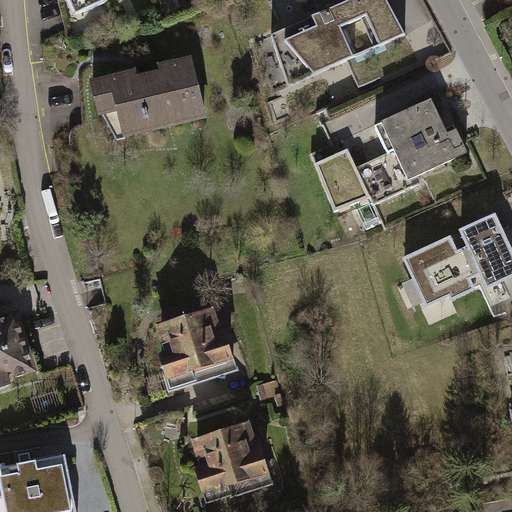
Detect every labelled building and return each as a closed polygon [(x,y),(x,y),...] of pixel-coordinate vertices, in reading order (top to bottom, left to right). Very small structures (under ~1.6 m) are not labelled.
[(73,0),(79,13),(108,0),(73,0)] [(310,17),(270,34),(286,88),(314,75),(322,72),(344,62),(351,59),(380,47),(388,43),(406,36),(386,0),(347,0),(317,14),(310,17)] [(208,118),(193,55),(91,77),(100,112),(102,118),(117,140),(125,138),(131,136),(208,118)] [(391,118),(373,125),(386,153),(356,167),(347,146),(309,164),(331,211),(368,194),(372,204),(416,184),(412,175),(462,152),(455,136),(447,140),(429,100),(391,118)] [(458,225),(396,256),(425,312),(484,282),(491,289),(511,277),(511,255),(493,219),(463,235),(458,225)] [(224,302),(150,323),(163,367),(165,372),(169,386),(190,380),(199,378),(242,365),(239,353),(238,349),(236,344),(224,302)] [(0,386),(12,383),(11,379),(40,370),(21,309),(0,314),(0,386)] [(256,416),(186,438),(201,485),(203,492),(206,501),(230,494),(239,491),(276,479),(273,470),(271,463),(256,416)] [(0,511),(78,511),(78,508),(76,499),(69,470),(67,463),(65,454),(39,460),(17,465),(7,467),(5,463),(0,463),(0,511)]
